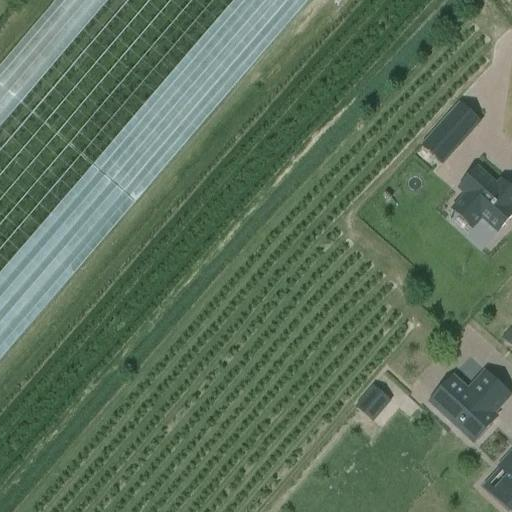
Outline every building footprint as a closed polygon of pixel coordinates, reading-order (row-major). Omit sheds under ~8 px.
[(479,122),(460,106),(423,149),(441,165),(479,122)] [(471,231),(481,221),(495,235),(511,216),(511,192),(508,189),(504,193),(477,169),(459,189),(464,194),(449,211),(471,231)] [(459,245),(439,267),(458,285),(478,263),(459,245)] [(467,389),(453,376),(429,403),(470,441),(511,396),(484,371),(467,389)] [(373,389),(357,408),(372,421),(388,401),(373,389)] [(511,457),(510,456),(499,469),(509,478),(507,480),(494,495),(509,508),(511,504),(511,457)]
